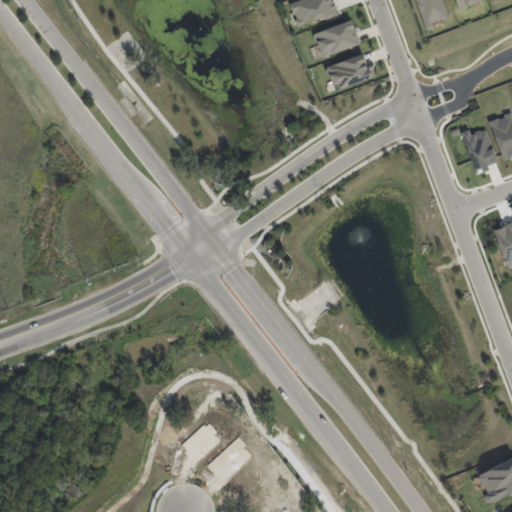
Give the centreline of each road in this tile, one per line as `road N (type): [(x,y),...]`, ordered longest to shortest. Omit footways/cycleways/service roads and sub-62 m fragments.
road 1 (secondary): [(0,15),(388,511)]
road 2 (residential): [(511,378),(373,0)]
road 3 (secondary): [(421,511),(211,233)]
road 4 (residential): [(211,233),(246,226),(376,139),(456,98),(468,75)]
road 5 (residential): [(468,75),(440,80),(323,141),(230,205),(211,233)]
road 6 (secondary): [(211,233),(31,0)]
road 7 (tertiary): [(0,341),(128,292),(211,233)]
